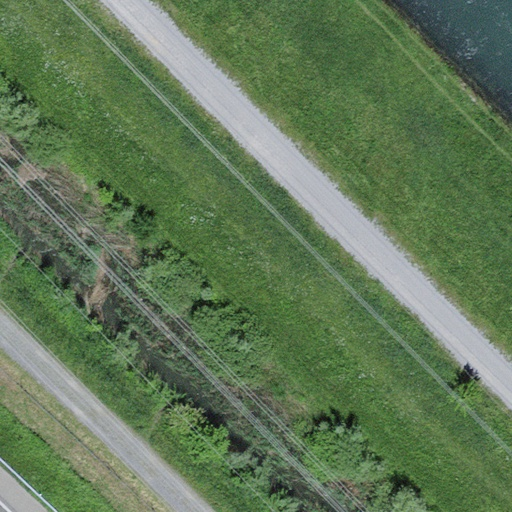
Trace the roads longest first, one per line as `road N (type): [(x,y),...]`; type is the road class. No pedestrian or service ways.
road 1 (track): [(129,0),(511,384)]
road 2 (track): [(196,511),(0,328)]
